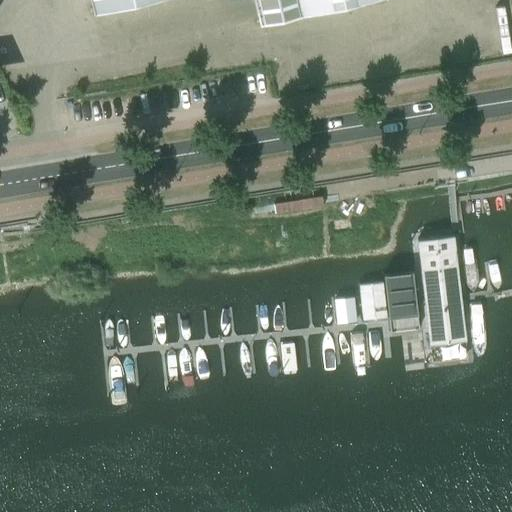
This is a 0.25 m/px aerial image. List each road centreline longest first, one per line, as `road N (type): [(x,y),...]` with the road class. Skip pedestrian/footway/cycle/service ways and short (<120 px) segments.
road 1 (secondary): [(0,186),(511,101)]
road 2 (unknown): [(37,50),(511,9)]
